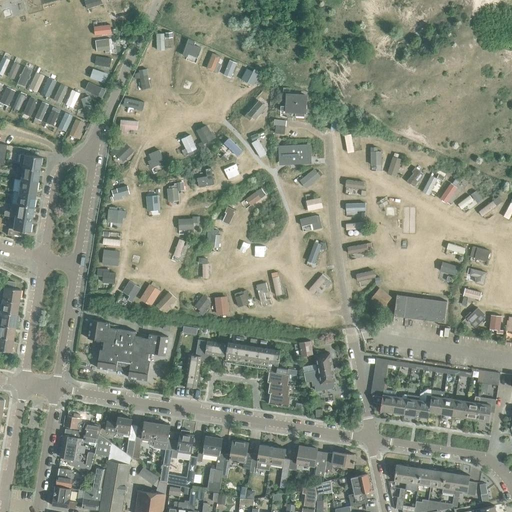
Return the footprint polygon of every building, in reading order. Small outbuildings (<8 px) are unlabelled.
[(84,0),(88,8),(103,3),(102,0),(84,0)] [(114,0),(107,3),(113,19),(123,15),(124,16),(126,16),(127,19),(132,17),(125,0),(114,0)] [(94,25),(95,35),(112,33),(111,24),(94,25)] [(165,33),(157,33),(157,49),(165,49),(165,33)] [(96,39),(96,50),(110,50),(109,38),(96,39)] [(188,38),(183,53),(198,57),(201,46),(194,44),(195,41),(188,38)] [(214,70),(221,55),(213,52),(206,67),(214,70)] [(95,64),(110,66),(111,58),(96,55),(95,64)] [(3,56),(0,61),(0,74),(2,76),(10,60),(3,56)] [(226,76),(237,80),(244,63),(233,59),(226,76)] [(14,78),(21,64),(14,61),(7,75),(14,78)] [(24,65),(17,82),(25,86),(32,69),(24,65)] [(254,84),(259,72),(247,66),(241,79),(254,84)] [(89,77),(105,83),(108,73),(93,67),(89,77)] [(148,68),(140,69),(141,88),(149,88),(148,68)] [(36,71),(28,88),(37,92),(44,75),(36,71)] [(40,93),(48,97),(56,80),(47,76),(40,93)] [(89,80),(85,89),(98,95),(101,87),(89,80)] [(53,98),(60,102),(68,86),(61,83),(53,98)] [(0,98),(0,101),(8,105),(15,89),(6,85),(0,98)] [(72,88),(66,104),(74,107),(80,92),(72,88)] [(12,106),(18,109),(26,95),(19,92),(12,106)] [(286,106),(281,106),(281,111),(286,111),(305,112),(305,110),(306,109),(307,105),(305,103),(305,95),(287,94),(286,106)] [(80,99),(88,112),(95,107),(88,95),(80,99)] [(29,96),(22,112),(31,116),(38,100),(29,96)] [(126,97),(122,109),(139,114),(143,102),(126,97)] [(255,121),(266,105),(258,99),(246,114),(255,121)] [(34,117),(41,120),(49,104),(42,101),(34,117)] [(52,106),(46,122),(54,125),(59,108),(52,106)] [(66,131),(72,114),(64,111),(58,128),(66,131)] [(80,138),(86,121),(75,118),(69,134),(80,138)] [(121,119),(121,132),(128,133),(128,129),(138,130),(138,120),(121,119)] [(197,128),(203,143),(215,138),(209,123),(197,128)] [(346,151),(354,151),(353,133),(344,133),(346,151)] [(181,138),(188,152),(197,148),(190,134),(181,138)] [(230,146),(235,140),(230,136),(216,151),(225,159),(233,149),(230,146)] [(258,138),(252,141),(260,156),(266,153),(258,138)] [(126,143),(116,154),(123,161),(134,150),(126,143)] [(282,149),(280,149),(280,160),(290,160),(290,163),(309,162),(309,145),(290,146),(290,149),(282,149)] [(370,163),(381,163),(379,145),(371,145),(370,163)] [(149,160),(151,167),(165,163),(161,149),(149,152),(151,159),(149,160)] [(386,171),(395,174),(400,155),(392,153),(386,171)] [(20,167),(22,167),(38,170),(40,157),(19,154),(18,162),(20,163),(20,167)] [(406,178),(414,184),(424,170),(417,164),(406,178)] [(237,165),(225,167),(227,176),(239,174),(237,165)] [(23,173),(22,180),(36,182),(38,170),(22,167),(21,173),(23,173)] [(207,175),(197,177),(199,186),(214,182),(211,167),(206,168),(207,175)] [(300,179),(306,187),(321,176),(315,168),(300,179)] [(423,190),(430,193),(438,175),(430,172),(423,190)] [(440,197),(448,201),(460,181),(454,177),(440,197)] [(345,185),(364,188),(365,182),(346,179),(345,185)] [(35,195),(36,182),(22,180),(20,187),(18,187),(18,192),(35,195)] [(168,200),(179,200),(179,190),(184,190),(184,181),(174,182),(174,186),(167,187),(168,200)] [(114,197),(130,193),(127,184),(112,189),(114,197)] [(246,198),(251,205),(266,194),(261,187),(246,198)] [(19,198),(18,205),(33,207),(35,195),(18,192),(17,197),(19,198)] [(459,202),(463,208),(475,198),(470,193),(459,202)] [(162,195),(147,196),(148,208),(162,207),(162,195)] [(308,210),(324,206),(321,196),(306,200),(308,210)] [(478,208),(481,214),(501,202),(497,197),(478,208)] [(503,215),(509,218),(511,213),(511,202),(510,201),(503,215)] [(31,219),(33,207),(18,205),(10,203),(9,211),(4,211),(3,215),(9,216),(14,217),(31,219)] [(230,223),(236,209),(228,206),(222,220),(230,223)] [(110,208),(109,221),(124,223),(125,210),(110,208)] [(320,215),(301,217),(302,229),(321,227),(320,215)] [(179,217),(179,229),(194,229),(194,222),(200,222),(200,216),(179,217)] [(22,231),(29,232),(31,219),(14,217),(12,229),(8,228),(7,235),(21,237),(22,231)] [(383,224),(375,223),(375,231),(383,232),(383,224)] [(219,247),(221,230),(209,229),(208,246),(219,247)] [(180,238),(172,258),(182,262),(190,242),(180,238)] [(314,240),(308,257),(319,261),(325,244),(314,240)] [(371,242),(348,246),(349,253),(373,248),(371,242)] [(448,243),(447,249),(464,252),(465,246),(448,243)] [(487,260),(490,250),(473,245),(470,255),(487,260)] [(119,265),(119,249),(103,249),(103,264),(119,265)] [(456,274),(458,265),(442,261),(440,271),(456,274)] [(381,269),(384,279),(392,276),(390,267),(381,269)] [(468,279),(483,284),(487,272),(472,267),(468,279)] [(115,282),(116,269),(98,269),(97,274),(103,275),(103,282),(115,282)] [(357,280),(376,277),(375,270),(356,273),(357,280)] [(320,297),(331,280),(321,273),(309,289),(320,297)] [(276,294),(281,293),(279,275),(273,276),(276,294)] [(122,293),(133,299),(140,286),(129,280),(122,293)] [(266,282),(256,285),(260,295),(269,292),(266,282)] [(2,294),(1,299),(18,302),(20,289),(3,287),(5,288),(4,295),(2,294)] [(383,308),(392,296),(380,287),(371,298),(383,308)] [(480,299),(482,291),(465,287),(463,295),(480,299)] [(141,302),(150,308),(159,295),(149,289),(141,302)] [(165,312),(177,298),(169,290),(156,304),(165,312)] [(238,306),(249,303),(246,290),(235,293),(238,306)] [(447,299),(448,290),(438,290),(437,299),(447,299)] [(194,306),(204,313),(212,300),(202,294),(194,306)] [(215,296),(216,314),(229,314),(228,295),(215,296)] [(442,302),(408,297),(408,296),(397,295),(394,316),(444,323),(447,309),(441,308),(442,302)] [(0,311),(16,314),(18,302),(1,299),(0,305),(2,305),(1,312),(0,311)] [(478,306),(467,317),(476,326),(487,315),(478,306)] [(16,314),(0,311),(0,324),(14,326),(16,314)] [(501,332),(502,315),(491,314),(490,328),(496,328),(496,332),(501,332)] [(110,322),(91,319),(88,338),(106,341),(105,350),(100,349),(97,368),(129,373),(128,377),(147,380),(150,362),(145,361),(147,352),(165,355),(168,336),(149,333),(148,338),(135,336),(136,331),(109,327),(110,322)] [(152,329),(153,322),(144,320),(142,328),(152,329)] [(0,337),(12,339),(14,326),(0,324),(0,337)] [(184,325),(183,332),(197,333),(198,327),(184,325)] [(0,350),(2,350),(10,352),(12,339),(0,337),(0,350)] [(207,357),(205,356),(208,341),(198,339),(195,355),(203,357),(205,358),(207,357)] [(207,357),(210,355),(210,354),(216,355),(218,342),(208,341),(205,356),(207,357)] [(310,341),(302,342),(299,343),(301,356),(312,354),(310,341)] [(223,359),(225,359),(228,344),(218,342),(216,355),(221,356),(221,357),(223,359)] [(228,344),(225,359),(225,362),(231,363),(233,364),(238,365),(239,364),(252,366),(253,368),(259,368),(260,368),(266,369),(268,372),(287,375),(287,374),(288,369),(278,367),(280,350),(228,342),(228,344)] [(317,364),(303,367),(304,374),(305,373),(312,372),(318,371),(318,370),(332,367),(330,353),(315,356),(317,364)] [(203,357),(195,355),(188,354),(187,365),(200,367),(201,361),(205,358),(203,357)] [(199,373),(200,367),(187,365),(185,375),(200,378),(201,375),(199,373)] [(305,373),(304,374),(305,383),(312,382),(313,386),(315,386),(316,391),(325,390),(332,388),(334,387),(333,381),(335,381),(332,367),(318,370),(318,371),(312,372),(305,373)] [(484,370),(483,376),(499,379),(500,373),(484,370)] [(287,374),(287,375),(268,372),(268,374),(268,375),(267,382),(269,382),(288,385),(289,374),(287,374)] [(200,380),(200,378),(185,375),(183,386),(196,388),(197,382),(198,382),(200,380)] [(482,382),(498,385),(499,379),(483,376),(482,382)] [(288,396),(288,395),(290,385),(288,385),(269,382),(268,385),(269,386),(268,393),(269,393),(288,396)] [(396,392),(384,390),(383,395),(371,394),(373,403),(381,405),(380,410),(392,412),(395,396),(396,392)] [(432,390),(430,402),(429,412),(441,413),(443,397),(444,391),(432,390)] [(288,395),(288,396),(269,393),(269,395),(270,397),(268,403),(289,407),(290,396),(288,395)] [(414,415),(416,416),(419,400),(419,396),(407,394),(407,398),(404,414),(414,415)] [(430,402),(431,396),(426,395),(425,401),(419,400),(416,416),(428,417),(429,412),(430,402)] [(404,414),(407,398),(395,396),(392,412),(403,414),(404,414)] [(453,415),(455,399),(443,397),(441,413),(451,415),(453,415)] [(490,412),(494,413),(496,399),(482,397),(480,397),(479,403),(476,419),(478,419),(478,421),(484,422),(484,420),(489,421),(490,412)] [(467,401),(455,399),(453,415),(463,417),(465,417),(467,401)] [(475,419),(476,419),(479,403),(467,401),(465,417),(475,419)] [(80,429),(80,430),(87,431),(98,433),(100,425),(81,422),(82,418),(78,418),(79,415),(73,414),(72,417),(67,416),(66,426),(80,429)] [(128,439),(135,440),(137,426),(131,425),(132,419),(118,417),(117,422),(107,421),(106,431),(123,433),(123,436),(129,437),(128,439)] [(142,439),(149,440),(149,444),(154,445),(157,423),(144,421),(142,439)] [(170,425),(157,423),(154,445),(159,445),(160,441),(167,443),(170,425)] [(78,459),(82,438),(86,439),(87,431),(80,430),(77,430),(76,430),(70,429),(69,436),(64,435),(60,456),(71,458),(78,459)] [(173,442),(172,448),(171,457),(177,458),(178,451),(191,453),(194,435),(189,434),(190,431),(181,430),(181,433),(180,433),(178,443),(173,442)] [(98,433),(87,431),(86,439),(86,440),(97,442),(97,441),(98,433)] [(111,442),(98,433),(97,441),(97,442),(95,453),(109,456),(110,450),(111,442)] [(222,438),(206,436),(203,454),(218,456),(216,469),(214,468),(212,481),(209,481),(207,491),(219,493),(221,477),(222,470),(225,454),(220,453),(222,438)] [(135,440),(132,457),(139,458),(142,441),(135,440)] [(250,469),(253,453),(247,452),(249,443),(232,440),(230,455),(225,454),(222,470),(221,477),(227,478),(230,460),(244,462),(243,468),(250,469)] [(258,454),(253,453),(250,469),(250,471),(256,472),(258,461),(270,463),(273,447),(260,444),(258,454)] [(325,469),(328,452),(317,451),(317,449),(299,446),(296,463),(304,464),(303,465),(308,466),(308,465),(316,467),(315,475),(324,476),(325,469)] [(172,448),(166,447),(163,464),(170,465),(171,457),(172,448)] [(286,449),(273,447),(270,463),(283,465),(279,488),(285,489),(290,459),(284,459),(286,449)] [(333,453),(328,452),(325,469),(331,470),(332,463),(353,466),(355,455),(334,451),(333,453)] [(188,474),(195,475),(197,457),(190,456),(188,474)] [(85,465),(78,459),(71,458),(70,464),(88,477),(90,469),(92,462),(88,460),(85,465)] [(98,511),(121,511),(130,464),(108,460),(98,511)] [(409,465),(404,464),(404,465),(396,464),(394,480),(395,480),(395,479),(401,480),(401,481),(406,482),(409,465)] [(167,482),(168,475),(170,466),(163,465),(160,478),(160,480),(160,481),(167,482)] [(414,466),(409,465),(406,482),(411,482),(412,481),(418,482),(421,468),(414,467),(414,466)] [(144,466),(138,473),(154,484),(159,478),(144,466)] [(68,470),(59,468),(56,486),(72,488),(79,490),(80,488),(88,477),(77,469),(76,470),(69,469),(68,473),(68,470)] [(93,490),(85,489),(82,507),(98,509),(101,488),(100,488),(102,480),(101,480),(104,469),(96,468),(92,486),(94,486),(93,490)] [(428,468),(428,469),(421,468),(418,482),(426,484),(425,485),(430,485),(433,469),(428,468)] [(438,470),(433,469),(430,485),(436,486),(436,485),(443,486),(445,472),(438,471),(438,470)] [(455,489),(457,472),(452,472),(453,471),(445,470),(445,472),(443,486),(442,492),(454,494),(455,489)] [(462,473),(457,472),(455,489),(454,494),(452,504),(452,506),(457,507),(460,489),(467,490),(466,494),(475,495),(477,482),(469,481),(470,475),(462,474),(462,473)] [(193,487),(195,475),(188,474),(187,478),(168,475),(167,482),(167,483),(193,487)] [(351,475),(345,476),(347,486),(353,485),(355,493),(348,494),(351,505),(367,502),(365,492),(371,491),(368,474),(351,477),(351,475)] [(332,493),(330,480),(321,483),(324,493),(332,493)] [(72,488),(56,486),(53,505),(76,509),(77,502),(69,501),(72,488)] [(168,487),(167,494),(179,495),(180,488),(168,487)] [(192,501),(191,510),(195,511),(196,498),(203,499),(205,491),(191,488),(189,501),(192,501)] [(400,488),(399,497),(397,497),(396,508),(402,509),(405,489),(400,488)] [(162,511),(165,494),(154,492),(139,490),(135,511),(162,511)] [(247,490),(246,498),(254,499),(254,494),(252,491),(247,490)] [(282,493),(273,495),(273,502),(281,502),(282,493)] [(184,509),(177,509),(176,511),(187,511),(188,507),(189,501),(185,500),(184,509)] [(167,507),(166,511),(176,511),(177,509),(178,502),(174,501),(173,508),(167,507)] [(187,511),(197,511),(198,511),(195,511),(191,510),(192,501),(189,501),(188,507),(187,511)] [(294,511),(295,502),(287,501),(285,511),(294,511)] [(422,511),(426,511),(427,505),(428,503),(415,501),(413,511),(422,511)] [(303,506),(301,511),(313,511),(315,503),(309,502),(308,506),(303,506)] [(452,506),(452,504),(440,502),(440,505),(439,510),(441,510),(452,508),(452,506)]
